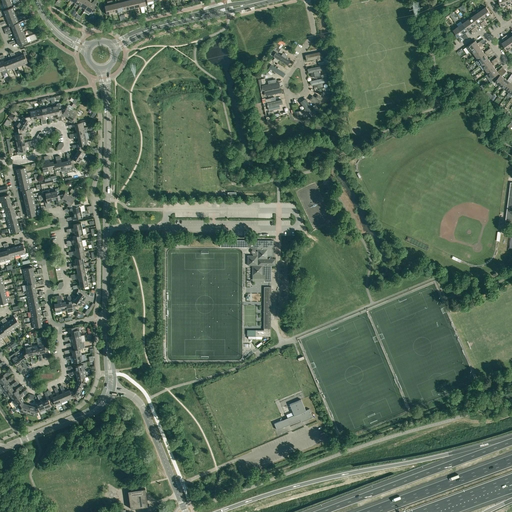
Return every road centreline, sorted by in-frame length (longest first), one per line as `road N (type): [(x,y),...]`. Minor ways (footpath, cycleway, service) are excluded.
road 1 (motorway): [(511,441),(319,511)]
road 2 (tertiary): [(105,316),(108,127)]
road 3 (motorway): [(511,459),(370,511)]
road 4 (tertiary): [(185,511),(141,406),(109,389)]
road 5 (tertiary): [(0,449),(97,408),(109,389)]
